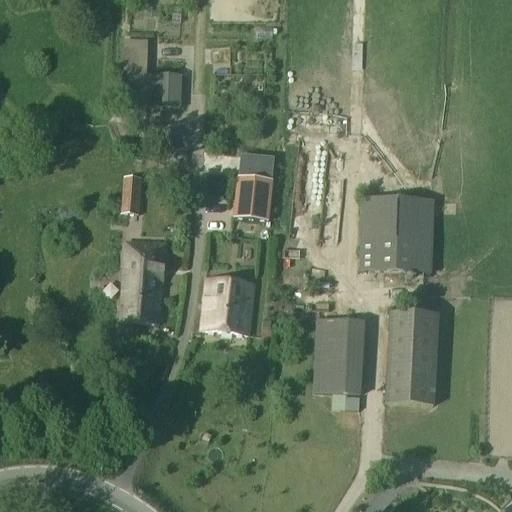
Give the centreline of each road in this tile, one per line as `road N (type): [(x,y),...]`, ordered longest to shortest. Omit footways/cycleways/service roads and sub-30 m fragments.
road 1 (track): [(351,154),(356,0)]
road 2 (tertiary): [(0,476),(57,474),(131,511)]
